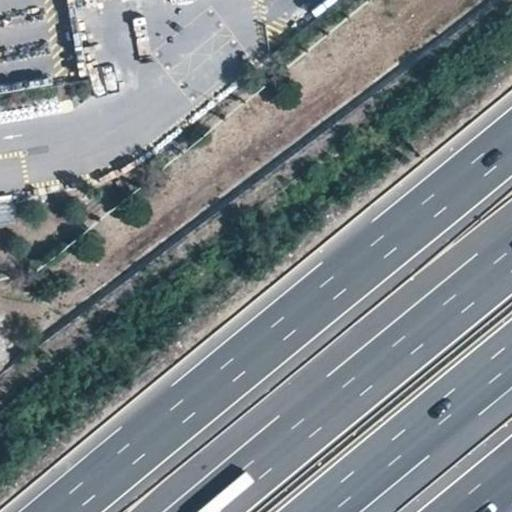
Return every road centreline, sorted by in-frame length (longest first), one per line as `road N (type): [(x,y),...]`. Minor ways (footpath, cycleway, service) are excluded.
road 1 (motorway): [(511,142),(61,511)]
road 2 (motorway): [(511,259),(207,511)]
road 3 (motorway): [(319,511),(511,353)]
